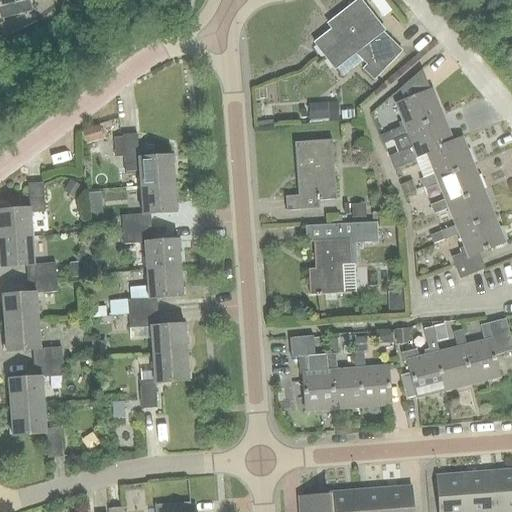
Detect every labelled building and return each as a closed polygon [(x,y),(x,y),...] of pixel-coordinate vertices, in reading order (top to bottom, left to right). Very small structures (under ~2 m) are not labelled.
[(0,0),(0,19),(32,12),(28,0),(22,0),(21,0),(0,0)] [(335,69),(354,55),(365,65),(361,69),(373,80),(401,52),(382,33),(384,31),(360,0),(358,0),(336,18),(340,23),(315,43),(335,69)] [(393,141),(408,135),(407,130),(443,115),(437,100),(433,101),(429,91),(433,90),(433,89),(429,91),(421,70),(399,89),(403,101),(395,105),(401,122),(397,123),(399,128),(389,132),(393,141)] [(336,103),(308,105),(309,121),(337,120),(336,103)] [(426,153),(454,141),(443,115),(407,130),(408,135),(393,141),(398,153),(388,157),(393,170),(404,166),(419,160),(418,156),(426,153)] [(139,171),(140,187),(174,184),(172,156),(138,158),(137,135),(123,136),(125,172),(139,171)] [(462,137),(454,141),(426,153),(434,173),(420,179),(423,187),(437,182),(436,178),(473,164),(462,137)] [(320,202),(337,201),(333,140),(295,143),(299,195),(286,196),(287,211),(321,209),(320,202)] [(447,204),(483,190),(473,164),(436,178),(437,182),(445,199),(430,205),(433,213),(448,207),(447,204)] [(0,210),(0,239),(32,237),(30,214),(45,213),(43,184),(28,185),(29,209),(0,210)] [(176,212),(174,184),(140,187),(142,215),(122,216),(123,230),(150,228),(149,214),(176,212)] [(494,215),(483,190),(447,204),(448,207),(455,225),(440,231),(444,240),(459,234),(457,230),(494,215)] [(505,242),(494,215),(457,230),(459,234),(464,247),(458,250),(460,253),(451,256),(460,279),(485,269),(478,253),(505,242)] [(331,226),(305,227),(306,244),(314,243),(316,277),(310,277),(311,295),(344,293),(342,265),(350,264),(355,264),(354,243),(378,242),(377,222),(331,224),(331,226)] [(151,242),(150,228),(123,230),(124,244),(144,242),(146,270),(180,268),(178,240),(151,242)] [(0,267),(26,266),(27,280),(56,278),(55,264),(34,266),(32,237),(0,239),(0,267)] [(182,296),(180,268),(146,270),(148,298),(127,299),(128,314),(156,312),(155,298),(182,296)] [(1,296),(3,324),(37,322),(35,295),(57,293),(56,278),(27,280),(28,294),(1,296)] [(157,326),(156,312),(128,314),(129,328),(150,326),(153,355),(186,352),(184,324),(157,326)] [(462,346),(472,384),(499,377),(494,355),(511,350),(511,343),(506,319),(480,325),(484,340),(465,345),(462,346)] [(33,351),(34,364),(61,362),(60,349),(39,350),(37,322),(3,324),(5,352),(33,351)] [(391,329),(375,331),(376,344),(392,343),(391,329)] [(444,391),(472,384),(462,346),(465,345),(461,330),(452,332),(456,348),(438,352),(434,353),(444,391)] [(312,336),(289,338),(290,358),(298,358),(299,374),(303,374),(306,411),(334,409),(331,370),(327,371),(326,355),(314,355),(312,336)] [(438,352),(435,337),(426,340),(428,350),(423,351),(424,356),(418,357),(416,350),(400,354),(402,363),(408,361),(417,398),(444,391),(434,353),(438,352)] [(358,368),(361,407),(391,405),(388,366),(364,368),(363,351),(354,352),(355,368),(358,368)] [(188,381),(186,352),(153,355),(154,379),(140,380),(142,408),(156,407),(154,383),(188,381)] [(334,409),(361,407),(358,368),(355,368),(336,369),(335,354),(326,355),(327,371),(331,370),(334,409)] [(62,377),(61,362),(34,364),(35,378),(8,380),(10,409),(43,406),(41,379),(62,377)] [(45,430),(43,406),(10,409),(12,437),(45,435),(47,458),(62,457),(60,429),(45,430)] [(511,511),(511,470),(491,472),(493,511),(511,511)] [(463,474),(466,511),(493,511),(491,472),(463,474)] [(466,511),(463,474),(435,476),(438,511),(466,511)] [(413,511),(412,487),(384,489),(385,511),(413,511)] [(385,511),(384,489),(356,492),(357,511),(385,511)] [(357,511),(356,492),(328,494),(329,511),(357,511)] [(329,511),(328,494),(301,496),(301,511),(329,511)] [(189,511),(189,503),(154,505),(154,511),(189,511)]
